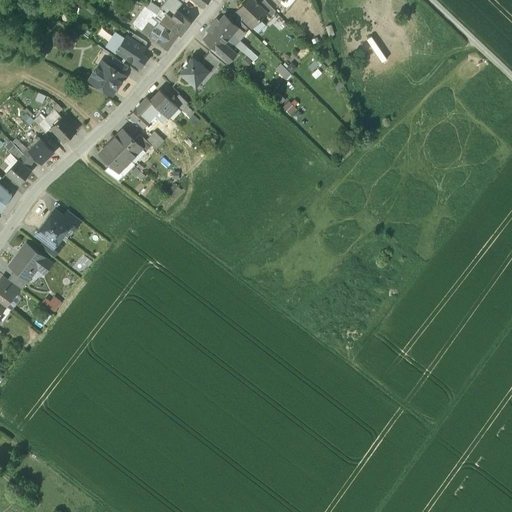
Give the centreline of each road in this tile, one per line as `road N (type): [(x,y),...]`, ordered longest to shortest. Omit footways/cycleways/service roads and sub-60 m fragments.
road 1 (track): [(436,429),(77,154)]
road 2 (residential): [(0,242),(30,197),(119,114),(217,0)]
road 3 (track): [(511,326),(377,511)]
road 4 (track): [(362,153),(477,43)]
road 5 (track): [(0,424),(111,511)]
road 6 (track): [(100,131),(22,79),(0,98)]
